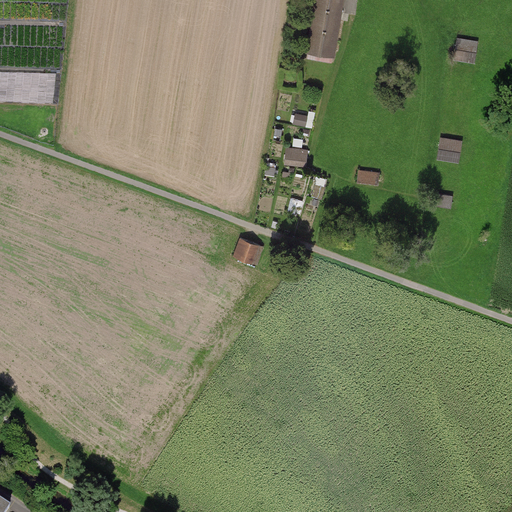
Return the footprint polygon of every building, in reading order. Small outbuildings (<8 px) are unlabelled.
[(343,0),(315,0),(307,52),(334,57),(343,0)] [(476,61),(480,38),(459,36),(456,58),(476,61)] [(56,96),(57,73),(0,72),(0,102),(46,103),(46,96),(56,96)] [(292,123),(314,127),(316,113),(295,110),(292,123)] [(461,161),(462,138),(441,136),(439,159),(461,161)] [(307,151),(287,149),(285,165),(306,167),(307,151)] [(379,184),(381,170),(360,168),(358,181),(379,184)] [(263,247),(241,239),(235,256),(257,264),(263,247)]
